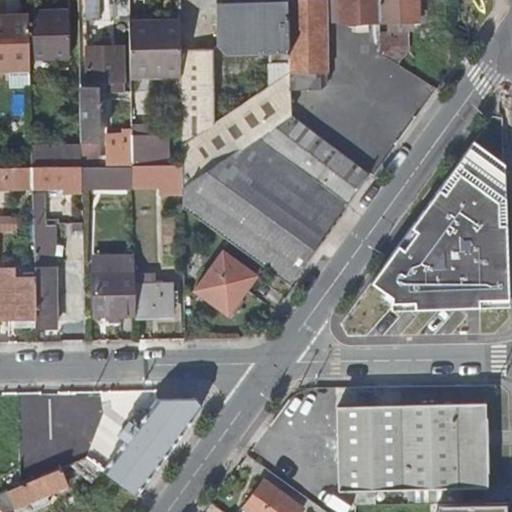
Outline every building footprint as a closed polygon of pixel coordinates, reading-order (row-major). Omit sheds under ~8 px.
[(99,0),(84,0),(84,17),(99,16),(99,0)] [(324,0),(287,0),(287,1),(288,90),(318,91),(326,86),(324,0)] [(377,24),(376,0),(339,0),(340,24),(377,24)] [(419,23),(418,0),(376,0),(377,24),(419,23)] [(181,82),(182,166),(183,209),(291,289),(372,178),(289,116),(288,90),(287,1),(215,1),(215,44),(225,54),(268,55),(267,90),(216,127),(213,50),(180,51),(180,76),(181,82)] [(28,14),(28,18),(28,65),(36,64),(37,61),(67,60),(67,13),(28,14)] [(128,18),(128,25),(179,24),(179,16),(128,18)] [(28,65),(28,18),(0,18),(0,70),(8,70),(9,88),(29,88),(28,70),(28,65)] [(130,79),(180,76),(180,51),(179,24),(128,25),(130,79)] [(380,54),(407,54),(407,35),(377,35),(377,52),(380,54)] [(79,83),(81,143),(98,142),(97,90),(104,90),(103,95),(123,94),(123,87),(120,81),(120,49),(85,51),(86,83),(79,83)] [(130,79),(130,84),(181,82),(180,76),(130,79)] [(131,137),(132,167),(163,167),(162,136),(131,137)] [(104,168),(132,167),(131,137),(129,137),(129,146),(121,146),(122,150),(104,150),(104,168)] [(369,287),(390,301),(390,306),(412,306),(412,312),(506,309),(502,167),(470,146),(369,287)] [(132,167),(133,189),(160,189),(160,197),(180,196),(180,166),(163,167),(132,167)] [(81,168),(33,169),(33,188),(62,187),(82,187),(81,168)] [(30,169),(0,169),(0,190),(33,190),(33,188),(33,169),(30,169)] [(46,193),(33,193),(33,234),(46,234),(46,193)] [(34,278),(35,319),(35,329),(55,329),(53,234),(46,234),(33,234),(34,269),(34,278)] [(134,251),(134,265),(143,265),(143,250),(134,251)] [(222,253),(194,290),(227,314),(254,276),(222,253)] [(95,316),(135,316),(134,285),(134,273),(127,273),(128,260),(108,260),(109,273),(94,275),(95,316)] [(0,319),(35,319),(34,278),(16,279),(16,270),(0,269),(0,319)] [(34,269),(16,270),(16,279),(34,278),(34,269)] [(134,285),(135,316),(173,315),(172,285),(134,285)] [(146,409),(103,471),(136,495),(200,406),(194,396),(155,396),(154,399),(151,397),(150,400),(142,395),(138,403),(146,409)] [(327,406),(329,489),(482,485),(481,402),(327,406)] [(62,468),(68,466),(86,458),(87,432),(63,432),(62,468)] [(31,465),(55,466),(56,436),(31,435),(29,465),(31,465)] [(86,458),(68,466),(94,484),(103,471),(86,458)] [(31,465),(30,481),(55,471),(55,466),(31,465)] [(0,493),(0,511),(1,511),(30,501),(33,509),(46,504),(42,495),(65,485),(58,469),(55,471),(30,481),(20,485),(2,492),(0,493)] [(0,481),(0,487),(2,492),(20,485),(16,475),(0,481)] [(303,511),(319,511),(322,509),(277,478),(272,486),(263,481),(257,492),(249,488),(244,496),(248,502),(242,509),(247,511),(301,511),(302,511),(303,511)] [(511,511),(511,502),(435,505),(435,511),(511,511)]
